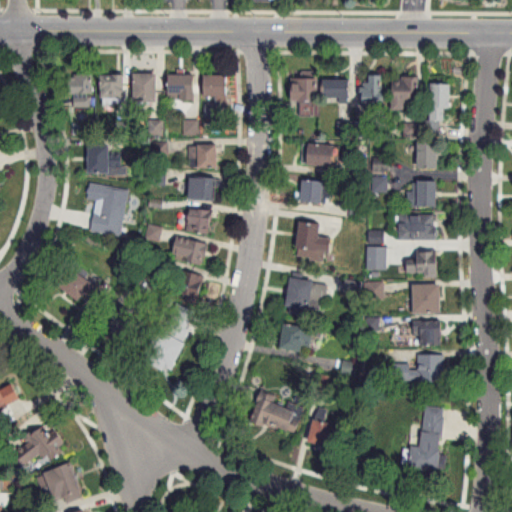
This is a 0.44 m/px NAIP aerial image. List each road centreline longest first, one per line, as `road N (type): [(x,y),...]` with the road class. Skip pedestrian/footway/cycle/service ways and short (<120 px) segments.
road 1 (secondary): [(0,29),(511,35)]
road 2 (residential): [(495,35),(481,185),(488,452),(481,511)]
road 3 (residential): [(260,33),(264,107),(253,263),(215,401),(186,446)]
road 4 (residential): [(18,30),(48,166),(33,233),(0,285)]
road 5 (residential): [(186,446),(242,475),(369,511)]
road 6 (residential): [(0,304),(122,404)]
